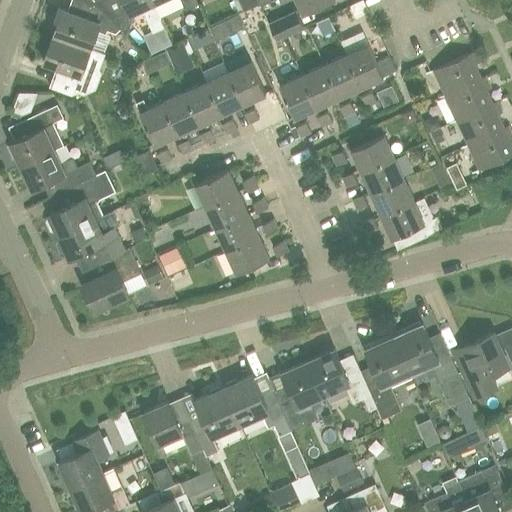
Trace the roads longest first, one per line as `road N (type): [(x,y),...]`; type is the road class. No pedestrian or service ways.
road 1 (residential): [(58,359),(333,286)]
road 2 (residential): [(333,286),(506,243)]
road 3 (residential): [(333,286),(259,135)]
road 4 (residential): [(58,359),(0,223)]
